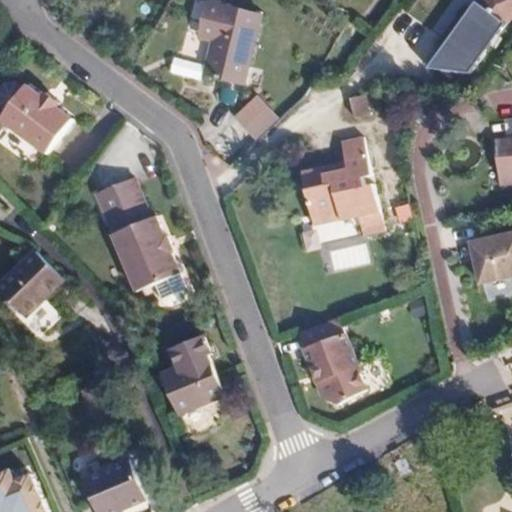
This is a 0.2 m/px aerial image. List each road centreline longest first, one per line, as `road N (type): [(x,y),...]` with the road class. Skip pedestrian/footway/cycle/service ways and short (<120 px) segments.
road 1 (residential): [(15,7),(178,137),(303,468)]
road 2 (residential): [(477,386),(303,468)]
